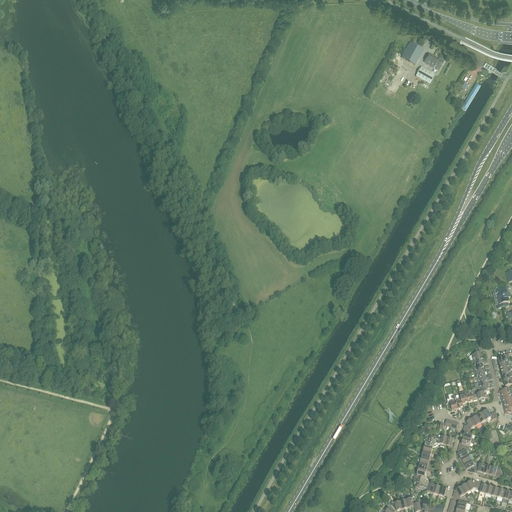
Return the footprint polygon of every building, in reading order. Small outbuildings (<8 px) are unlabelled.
[(423,51),(421,50),(410,43),(401,58),(415,65),(423,51)] [(439,59),(434,57),(429,54),(424,62),(433,68),(434,67),(436,69),(439,71),(445,61),(440,58),(439,59)] [(430,84),(435,75),(421,67),(416,77),(430,84)] [(467,112),(490,74),(483,70),(460,108),(467,112)] [(467,85),(462,82),(459,87),(459,88),(459,89),(460,90),(462,91),(463,91),(464,90),(467,85)] [(493,295),(494,300),(509,296),(509,294),(507,294),(506,288),(494,291),(495,294),(493,294),(493,295)] [(498,309),(502,308),(509,307),(508,303),(510,303),(509,299),(510,299),(509,296),(494,300),(495,305),(497,306),(498,309)] [(498,360),(500,365),(508,363),(507,359),(508,359),(507,355),(502,357),(503,358),(498,360)] [(474,371),(474,372),(484,370),(482,365),(482,364),(475,366),(473,366),(475,371),(474,371)] [(501,371),(502,376),(511,374),(510,370),(511,370),(510,368),(501,371)] [(464,392),(459,393),(460,396),(460,399),(461,399),(462,405),(468,403),(465,395),(466,395),(466,394),(465,394),(464,392)] [(477,395),(472,396),(473,402),(477,401),(476,398),(478,397),(478,400),(481,400),(482,401),(483,401),(484,399),(487,398),(486,393),(486,392),(481,394),(477,395)] [(455,400),(455,401),(457,410),(463,408),(462,405),(461,399),(460,399),(460,396),(459,393),(460,399),(455,400)] [(503,407),(505,414),(511,406),(511,402),(511,400),(503,403),(504,406),(503,407)] [(449,410),(451,409),(452,411),(457,410),(455,401),(450,403),(450,405),(449,405),(449,410)] [(484,411),(481,413),(486,421),(490,419),(491,422),(496,419),(493,414),(490,415),(488,411),(484,412),(484,411)] [(480,415),(477,417),(481,424),(486,421),(481,413),(479,414),(480,415)] [(473,418),(471,419),(476,427),(481,424),(477,417),(474,419),(473,418)] [(465,426),(464,430),(470,432),(471,430),(476,427),(471,419),(469,420),(470,421),(466,423),(468,425),(466,427),(465,426)] [(464,436),(463,439),(473,442),(474,440),(472,439),(473,435),(469,434),(470,432),(464,430),(462,435),(464,436)] [(430,435),(436,447),(438,446),(438,445),(439,446),(440,444),(441,438),(442,437),(430,434),(430,435)] [(426,443),(425,447),(426,447),(433,449),(434,449),(434,448),(435,448),(436,447),(430,435),(428,439),(428,438),(424,440),(426,443)] [(439,446),(445,448),(446,446),(448,438),(442,437),(441,438),(440,444),(439,446)] [(454,440),(448,438),(446,446),(449,447),(449,449),(451,449),(454,440)] [(460,442),(459,448),(465,449),(466,446),(469,447),(470,443),(473,444),(473,442),(463,439),(462,443),(460,442)] [(468,451),(469,447),(466,446),(465,449),(459,448),(458,451),(458,450),(457,455),(458,455),(460,458),(458,459),(460,461),(461,460),(468,456),(469,451),(468,451)] [(425,447),(423,452),(431,455),(436,456),(437,453),(432,452),(433,449),(426,447),(425,447)] [(423,452),(422,458),(429,460),(434,462),(435,459),(430,458),(431,455),(436,456),(431,455),(423,452)] [(460,461),(463,466),(471,461),(474,460),(471,454),(468,456),(461,460),(460,461)] [(422,458),(420,464),(428,466),(433,467),(433,465),(429,464),(430,460),(434,462),(429,460),(422,458)] [(465,471),(474,473),(476,467),(474,467),(471,461),(463,466),(465,471)] [(420,464),(418,470),(431,473),(432,471),(427,469),(428,466),(420,464)] [(483,476),(483,474),(484,474),(486,466),(479,465),(479,468),(476,467),(474,473),(483,476)] [(492,478),(498,480),(499,474),(502,475),(500,468),(497,469),(491,468),(489,477),(489,476),(493,477),(492,478)] [(426,478),(425,478),(419,476),(417,476),(416,476),(414,477),(413,481),(414,483),(417,483),(415,488),(416,488),(427,481),(426,479),(426,478)] [(427,493),(429,485),(429,484),(429,483),(428,483),(428,482),(427,481),(416,488),(415,488),(427,491),(427,493)] [(476,489),(477,489),(479,483),(477,482),(476,482),(476,483),(473,484),(472,482),(469,483),(468,482),(466,483),(470,492),(476,489)] [(427,493),(433,494),(435,485),(429,483),(429,484),(429,483),(429,484),(429,485),(427,493)] [(464,486),(462,487),(461,488),(465,495),(467,498),(469,497),(467,494),(470,492),(466,483),(464,484),(464,486)] [(484,484),(479,483),(477,489),(476,492),(485,495),(488,487),(487,487),(484,486),(484,484)] [(460,498),(465,495),(461,488),(462,487),(461,486),(458,488),(459,489),(456,491),(457,493),(455,495),(454,495),(453,498),(460,499),(460,498)] [(444,489),(441,488),(438,496),(444,497),(447,488),(444,487),(444,489)] [(497,498),(503,499),(505,491),(501,490),(502,489),(499,488),(499,490),(497,498)] [(412,510),(414,509),(415,509),(414,505),(412,499),(406,501),(408,509),(412,508),(412,510)] [(403,511),(400,502),(394,504),(394,501),(391,502),(391,505),(395,510),(396,509),(396,511),(400,511),(403,511)] [(457,502),(457,504),(458,505),(457,508),(465,510),(467,504),(457,502)]
